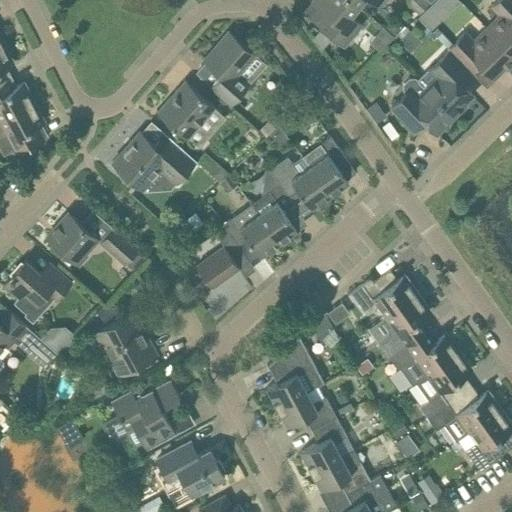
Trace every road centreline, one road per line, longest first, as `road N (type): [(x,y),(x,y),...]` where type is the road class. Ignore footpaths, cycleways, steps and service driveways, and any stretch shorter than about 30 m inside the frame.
road 1 (residential): [(291,511),(224,385),(216,349),(393,184)]
road 2 (residential): [(264,8),(202,13),(99,110),(80,107),(25,0)]
road 3 (residential): [(393,184),(264,8)]
road 4 (residential): [(511,346),(393,184)]
